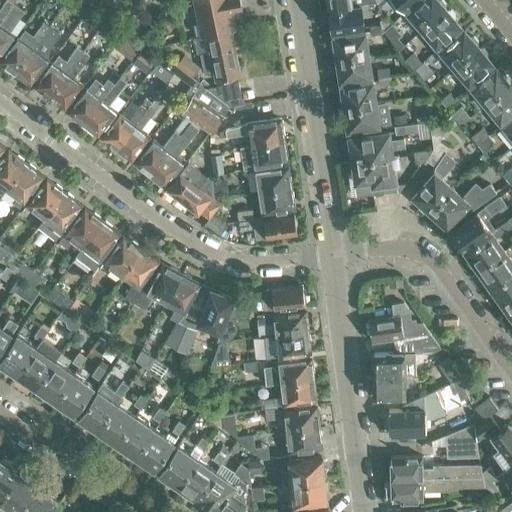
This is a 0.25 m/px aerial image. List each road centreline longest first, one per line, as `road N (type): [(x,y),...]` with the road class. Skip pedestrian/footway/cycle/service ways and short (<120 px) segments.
road 1 (residential): [(333,253),(250,263),(223,256),(174,230),(0,101)]
road 2 (residential): [(368,511),(333,253)]
road 3 (residential): [(333,253),(296,0)]
road 4 (residential): [(511,369),(422,253),(400,244),(333,253)]
road 5 (residential): [(142,511),(0,412)]
